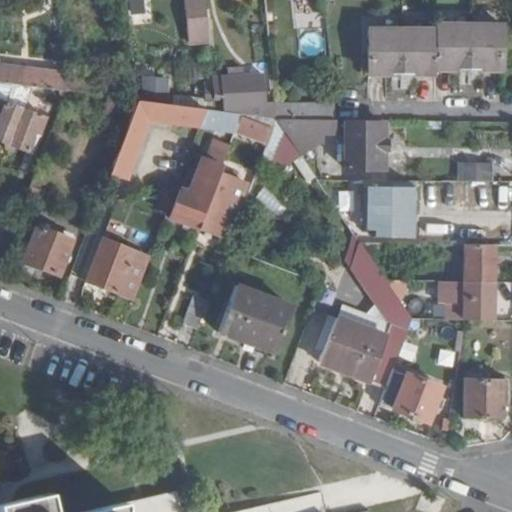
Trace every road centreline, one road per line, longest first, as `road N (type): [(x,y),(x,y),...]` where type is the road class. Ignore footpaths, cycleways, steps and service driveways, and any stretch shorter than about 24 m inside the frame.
road 1 (residential): [(0,298),(429,464),(504,485)]
road 2 (residential): [(511,113),(369,112)]
